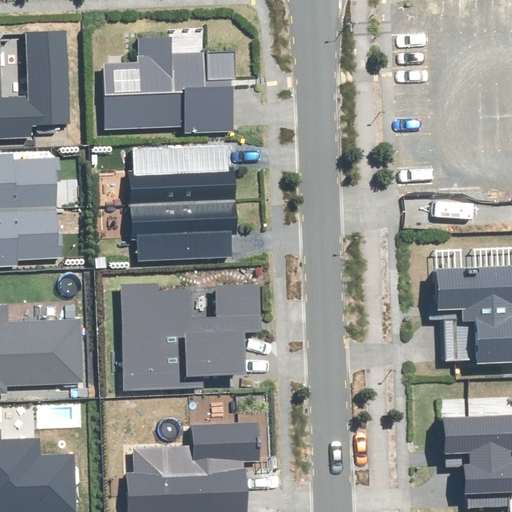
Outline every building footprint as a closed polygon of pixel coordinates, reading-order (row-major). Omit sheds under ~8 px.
[(0,137),(30,136),(30,124),(71,122),(66,33),(27,34),(30,99),(1,100),(0,87),(0,137)] [(103,65),(105,129),(186,126),(186,132),(233,130),(230,53),(171,55),(170,37),(140,38),(141,64),(103,65)] [(130,205),(235,201),(232,144),(133,149),(134,172),(129,172),(130,205)] [(0,209),(56,207),(54,160),(13,162),(12,155),(0,155),(0,209)] [(235,201),(130,205),(132,240),(138,240),(139,261),(232,257),(230,232),(236,231),(235,201)] [(56,207),(0,209),(0,265),(18,265),(17,257),(59,256),(56,207)] [(511,266),(437,271),(438,295),(429,295),(431,320),(440,320),(442,360),(477,358),(477,362),(511,360),(511,266)] [(190,284),(119,287),(124,392),(205,388),(204,376),(246,374),(244,332),(260,331),(258,285),(217,287),(219,317),(192,318),(190,284)] [(511,414),(443,418),(446,466),(467,465),(469,508),(506,506),(505,491),(511,490),(511,414)] [(127,474),(129,511),(245,511),(243,463),(255,462),(253,425),(192,428),(193,446),(136,449),(137,474),(127,474)] [(0,511),(64,511),(75,511),(73,454),(41,456),(40,440),(0,442),(0,511)]
